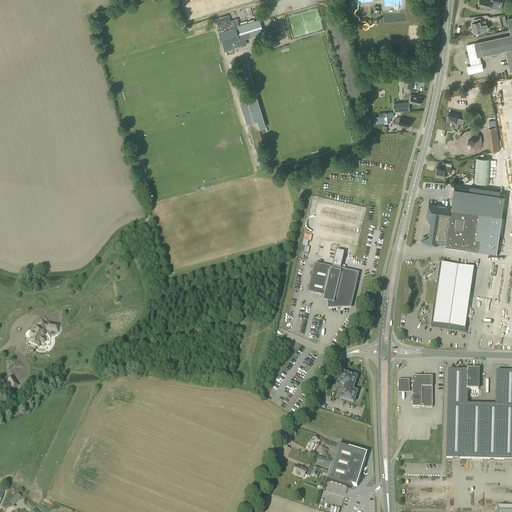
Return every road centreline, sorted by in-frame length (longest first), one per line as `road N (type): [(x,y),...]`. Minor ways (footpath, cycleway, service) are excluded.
road 1 (primary): [(384,351),(448,0)]
road 2 (tertiary): [(250,511),(338,358),(384,351)]
road 3 (primary): [(388,511),(384,351)]
road 4 (tertiary): [(511,355),(384,351)]
